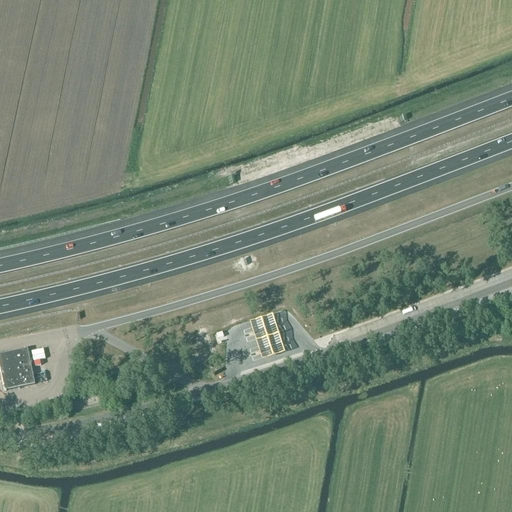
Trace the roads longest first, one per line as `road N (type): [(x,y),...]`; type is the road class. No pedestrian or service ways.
road 1 (motorway): [(511,99),(164,223),(0,265)]
road 2 (motorway): [(0,306),(184,258),(511,141)]
